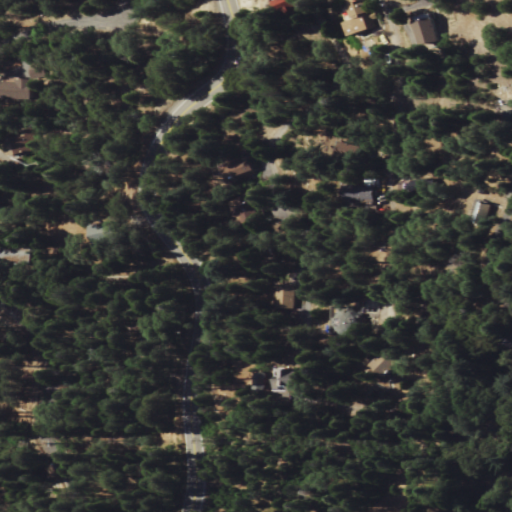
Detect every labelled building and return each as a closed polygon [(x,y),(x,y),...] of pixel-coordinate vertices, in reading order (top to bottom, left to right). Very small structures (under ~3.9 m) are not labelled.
[(300,6),(297,0),(281,0),(277,2),(284,15),(300,6)] [(375,31),(370,14),(374,13),(369,0),(351,0),(358,21),(351,23),(356,38),(375,31)] [(425,46),(440,44),(438,23),(422,25),(425,46)] [(32,98),(32,80),(0,80),(1,99),(32,98)] [(32,131),(5,140),(11,158),(38,149),(32,131)] [(364,158),(364,146),(347,146),(347,158),(364,158)] [(413,180),(413,193),(435,193),(435,181),(413,180)] [(243,224),(261,223),(260,195),(242,196),(243,224)] [(490,205),(482,203),(477,220),(485,222),(490,205)] [(94,228),(100,247),(120,242),(114,223),(94,228)] [(31,250),(2,249),(2,263),(31,264),(31,250)] [(296,309),(296,286),(278,287),(278,309),(296,309)] [(339,337),(362,336),(360,310),(338,311),(339,337)] [(158,364),(159,345),(143,344),(142,363),(158,364)] [(372,367),(391,377),(399,361),(380,352),(372,367)] [(297,392),(296,370),(280,370),(280,377),(274,377),(274,392),(297,392)]
